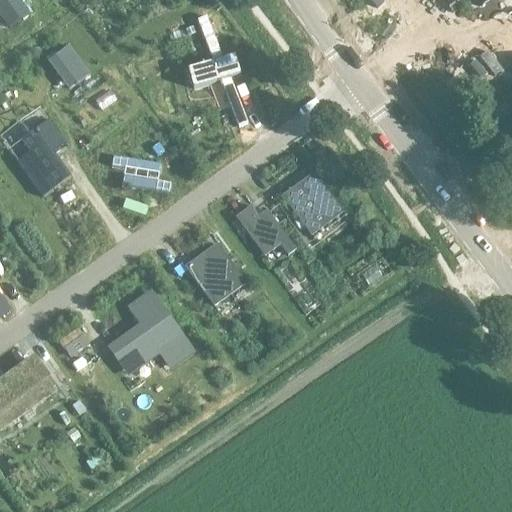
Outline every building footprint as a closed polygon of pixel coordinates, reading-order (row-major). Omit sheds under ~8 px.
[(17,0),(0,0),(0,18),(8,30),(28,15),(17,0)] [(457,0),(455,0),(447,7),(453,14),(462,7),(457,0)] [(197,22),(209,51),(218,48),(207,18),(197,22)] [(68,49),(55,59),(76,88),(89,78),(68,49)] [(194,91),(221,83),(239,129),(248,126),(230,80),(240,77),(235,59),(223,62),(221,57),(212,60),(214,65),(188,72),(194,91)] [(49,122),(21,142),(30,154),(17,164),(43,199),(71,179),(53,154),(66,145),(49,122)] [(112,169),(124,170),(122,187),(170,195),(172,185),(159,183),(162,166),(113,159),(112,169)] [(311,236),(342,213),(314,175),(283,197),(311,236)] [(89,204),(73,216),(74,224),(78,230),(98,216),(89,204)] [(252,209),(237,220),(265,259),(280,247),(252,209)] [(91,227),(50,256),(61,271),(102,242),(91,227)] [(247,283),(219,244),(187,267),(216,306),(247,283)] [(146,332),(117,352),(129,369),(157,349),(169,365),(190,350),(150,293),(129,307),(146,332)] [(42,381),(45,379),(34,363),(0,386),(0,431),(0,432),(53,395),(42,381)] [(85,401),(78,406),(84,414),(91,410),(85,401)] [(101,454),(86,465),(92,474),(108,463),(101,454)]
